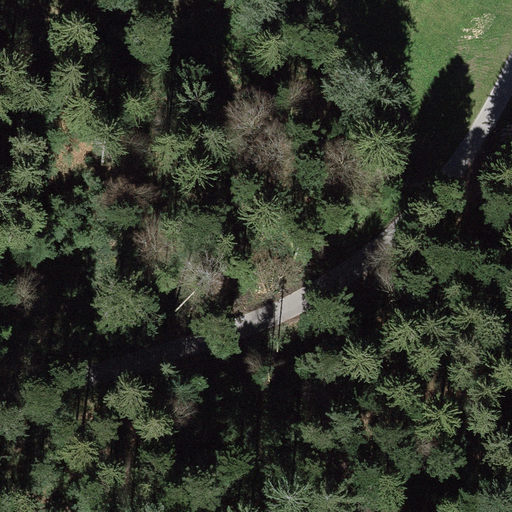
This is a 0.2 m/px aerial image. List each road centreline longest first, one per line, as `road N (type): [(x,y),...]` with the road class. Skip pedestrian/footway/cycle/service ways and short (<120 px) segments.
road 1 (unclassified): [(511,72),(457,165),(412,217),(336,280),(217,336),(0,404)]
road 2 (track): [(511,170),(457,165),(511,232)]
